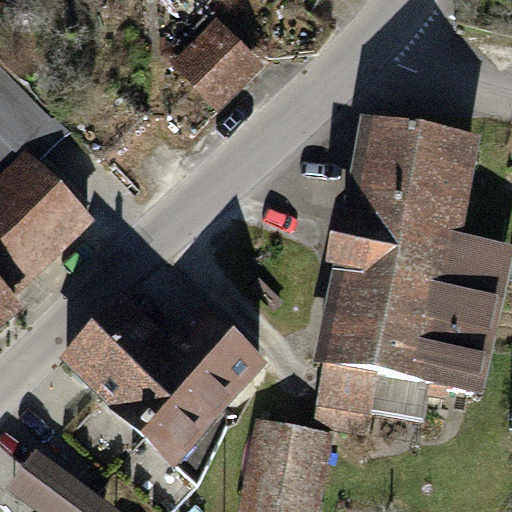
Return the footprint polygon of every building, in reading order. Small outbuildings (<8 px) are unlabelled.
[(256,64),(223,30),(181,70),(214,104),(256,64)] [(63,118),(104,163),(148,123),(107,78),(63,118)] [(375,125),(349,267),(497,296),(504,254),(456,245),(475,144),(375,125)] [(91,223),(36,164),(0,197),(0,286),(10,297),(91,223)] [(477,397),(497,296),(349,267),(328,369),(331,370),(324,406),(428,426),(436,388),(477,397)] [(0,286),(0,326),(18,312),(10,297),(0,286)] [(229,430),(226,412),(173,357),(124,306),(70,361),(199,491),(229,430)] [(205,320),(173,357),(226,412),(262,373),(205,320)] [(312,511),(325,447),(266,436),(250,511),(312,511)] [(104,511),(38,463),(16,492),(42,511),(104,511)]
